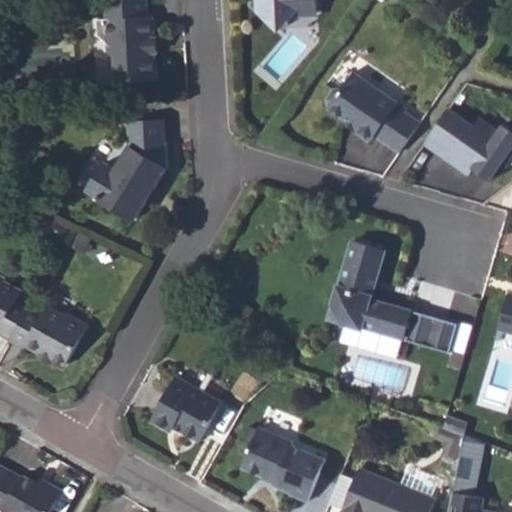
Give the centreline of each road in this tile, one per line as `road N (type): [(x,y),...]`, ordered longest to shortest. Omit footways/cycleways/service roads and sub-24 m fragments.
road 1 (residential): [(79,442),(224,191),(222,161)]
road 2 (residential): [(222,161),(465,227),(457,261)]
road 3 (residential): [(222,161),(207,0)]
road 4 (residential): [(201,511),(79,442)]
